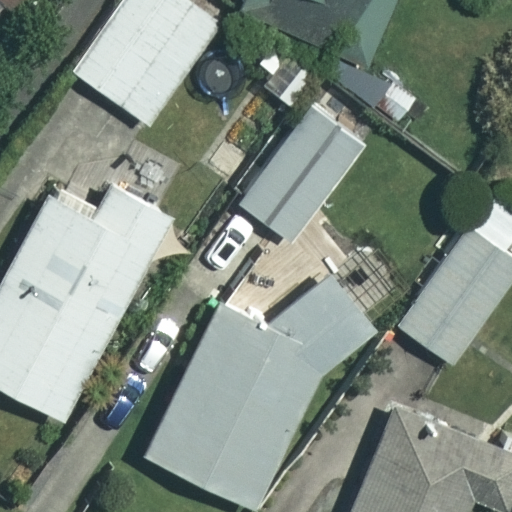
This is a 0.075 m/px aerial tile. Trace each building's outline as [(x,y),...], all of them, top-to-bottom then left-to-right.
[(221,14),(201,0),(122,0),(76,65),(149,116),(221,14)] [(242,0),(240,5),(342,52),(365,0),(242,0)] [(296,237),(357,149),(338,135),(350,118),(316,94),(242,199),(296,237)] [(174,208),(117,177),(103,201),(58,176),(0,280),(0,374),(63,410),(174,208)] [(511,274),(511,251),(507,248),(511,241),(511,194),(498,184),(400,317),(452,356),(511,274)] [(267,317),(222,295),(149,444),(260,498),(331,353),(378,320),(340,266),(267,317)] [(511,496),(511,444),(400,395),(348,511),(468,511),(476,495),(507,508),(511,496)]
